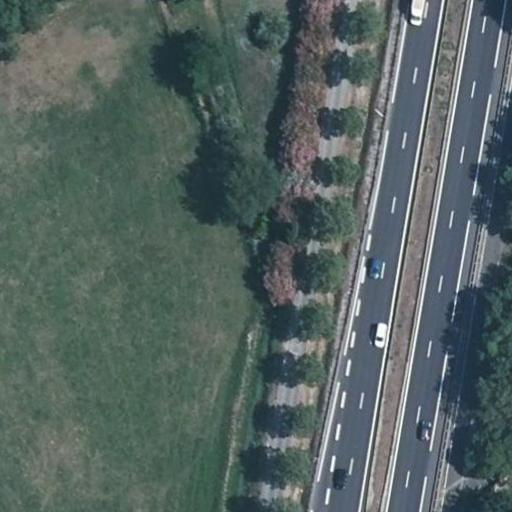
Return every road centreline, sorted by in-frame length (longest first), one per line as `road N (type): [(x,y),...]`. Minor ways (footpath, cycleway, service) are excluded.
road 1 (primary): [(404,511),(488,0)]
road 2 (unclassified): [(351,0),(270,511)]
road 3 (primary): [(425,0),(346,481)]
road 4 (unclassified): [(450,511),(511,136)]
